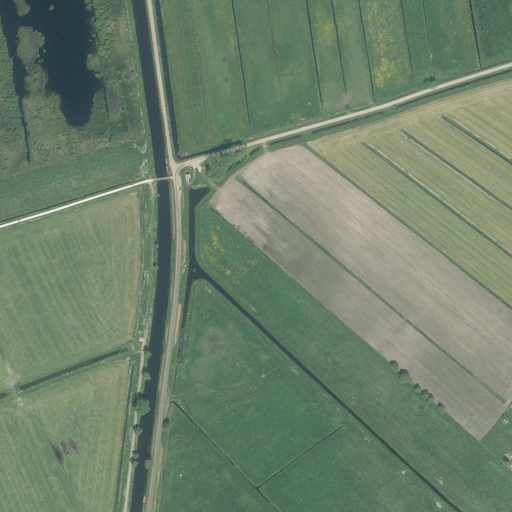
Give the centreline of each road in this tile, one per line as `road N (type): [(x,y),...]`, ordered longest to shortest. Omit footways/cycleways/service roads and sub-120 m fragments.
road 1 (unclassified): [(148,511),(177,273),(176,167),(511,64)]
road 2 (track): [(125,511),(153,201),(128,0)]
road 3 (track): [(175,169),(148,0)]
road 4 (track): [(149,153),(0,197)]
